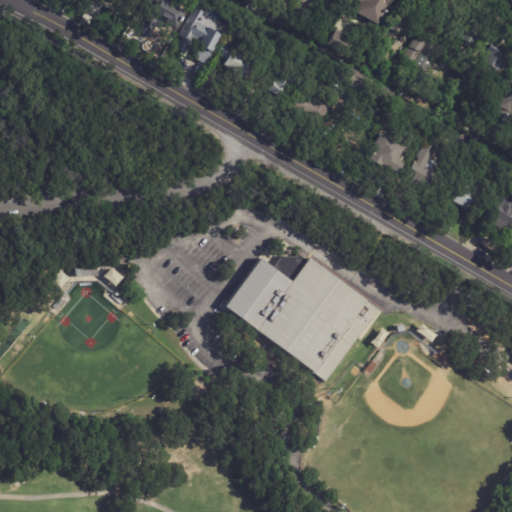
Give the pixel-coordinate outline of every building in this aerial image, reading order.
[(138,0),(134,8),(129,5),(126,10),(114,4),(116,0),(138,0)] [(168,36),(142,21),(154,0),(161,0),(182,12),(168,36)] [(309,0),(305,8),(293,2),(294,0),(309,0)] [(388,0),(379,17),(357,5),(359,0),(388,0)] [(395,10),(404,14),(397,31),(399,32),(396,38),(389,36),(391,31),(386,29),(394,10),(395,10)] [(202,20),(196,32),(210,39),(209,42),(212,44),(205,59),(189,50),(185,58),(173,52),(179,41),(175,39),(188,12),(202,19),(202,20)] [(468,24),(479,29),(466,53),(453,46),(465,22),(468,24)] [(276,58),(264,50),(279,28),(291,36),(276,58)] [(336,29),(350,37),(340,53),(325,44),(334,28),(336,29)] [(407,36),(404,42),(399,40),(402,34),(407,36)] [(417,38),(425,42),(418,53),(417,53),(411,63),(402,59),(408,48),(408,47),(412,39),(413,40),(415,37),(417,38)] [(218,69),(215,66),(220,59),(213,54),(224,38),(236,47),(232,54),(248,65),(237,81),(218,69)] [(419,53),(425,43),(435,48),(429,59),(419,53)] [(499,48),(508,53),(493,78),(476,67),(491,43),(499,48)] [(264,88),(281,62),(300,74),(281,104),(262,91),(264,88)] [(469,64),(476,68),(473,75),(462,69),(465,63),(469,64)] [(382,108),(334,80),(342,66),(390,94),(382,108)] [(511,81),(511,128),(497,120),(502,111),(494,107),(509,80),(511,81)] [(301,93),(330,107),(324,119),(321,117),(317,126),(288,112),(298,91),(301,93)] [(428,125),(420,140),(410,134),(418,120),(428,125)] [(391,174),(376,165),(375,167),(363,160),(369,150),(366,149),(375,134),(399,147),(392,160),(397,163),(391,174)] [(421,194),(399,182),(425,138),(437,145),(429,159),(442,167),(425,197),(421,194)] [(492,165),(465,154),(467,147),(473,150),(476,144),(482,146),(483,143),(490,146),(488,150),(497,154),(492,165)] [(457,205),(450,201),(465,177),(482,187),(468,211),(457,205)] [(511,190),(511,199),(511,201),(511,217),(506,228),(483,215),(500,184),(511,190)] [(273,265),(286,278),(302,260),(296,254),(289,261),(283,255),(273,265)] [(224,307),(258,258),(289,282),(307,258),(375,308),(323,381),(224,307)] [(97,271),(97,274),(70,279),(69,267),(95,266),(97,271)] [(113,286),(121,278),(110,267),(102,276),(113,286)] [(464,298),(472,305),(467,311),(459,305),(464,298)] [(435,335),(420,324),(415,331),(429,342),(435,335)] [(443,360),(444,360),(440,366),(430,358),(434,353),(443,360)] [(370,362),(374,365),(366,375),(362,371),(369,362),(370,362)] [(315,445),(315,446),(306,445),(307,437),(316,438),(315,445)]
